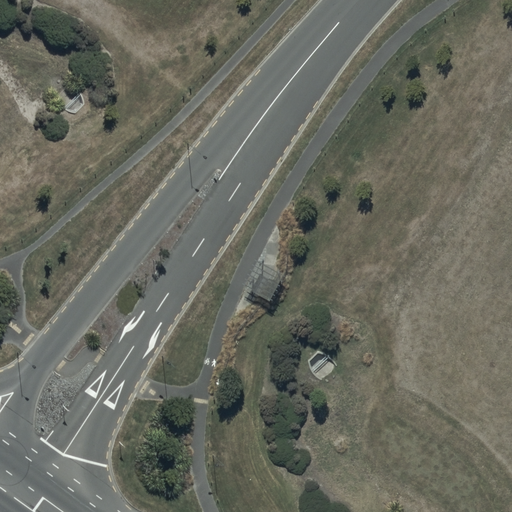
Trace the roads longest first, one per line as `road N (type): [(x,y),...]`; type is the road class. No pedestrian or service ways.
road 1 (residential): [(280,96),(241,183),(43,483)]
road 2 (residential): [(0,414),(200,162),(280,96)]
road 3 (residential): [(360,0),(280,96)]
